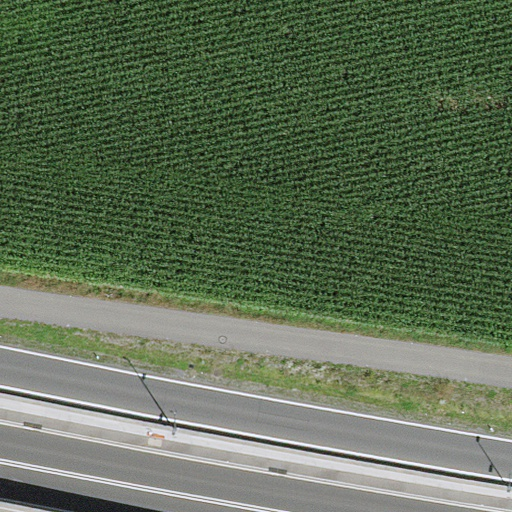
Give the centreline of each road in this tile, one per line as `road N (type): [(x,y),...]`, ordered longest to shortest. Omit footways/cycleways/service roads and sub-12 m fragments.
road 1 (primary): [(511,461),(0,376)]
road 2 (primary): [(284,511),(0,460)]
